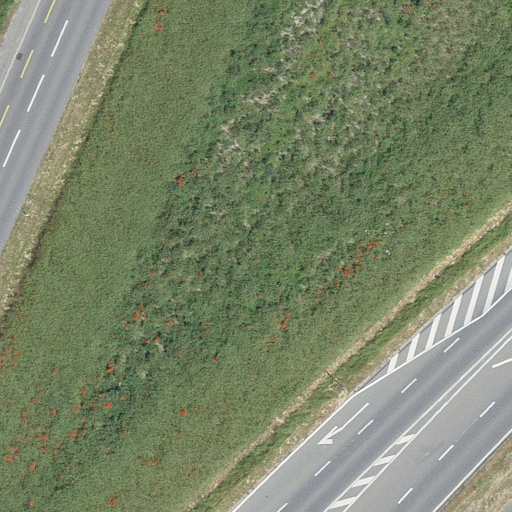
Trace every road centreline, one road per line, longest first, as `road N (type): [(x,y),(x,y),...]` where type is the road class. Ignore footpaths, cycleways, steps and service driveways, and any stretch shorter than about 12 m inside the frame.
road 1 (primary): [(511,289),(279,511)]
road 2 (tertiary): [(76,0),(0,176)]
road 3 (primary): [(389,511),(511,384)]
